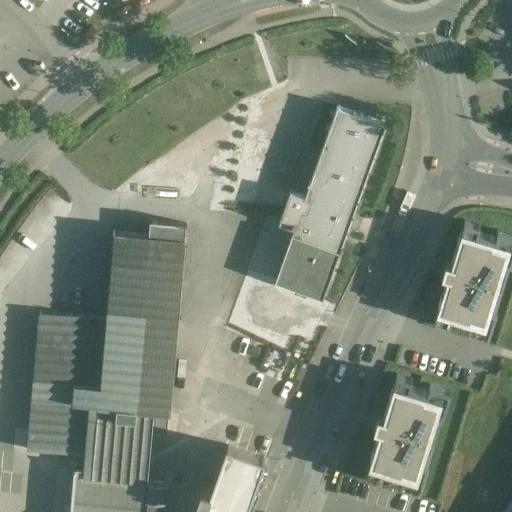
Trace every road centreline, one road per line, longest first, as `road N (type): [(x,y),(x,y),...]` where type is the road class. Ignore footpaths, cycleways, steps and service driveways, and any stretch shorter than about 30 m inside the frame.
road 1 (residential): [(448,145),(289,511)]
road 2 (tertiary): [(232,0),(131,45),(44,111),(0,161)]
road 3 (residential): [(433,18),(448,145)]
